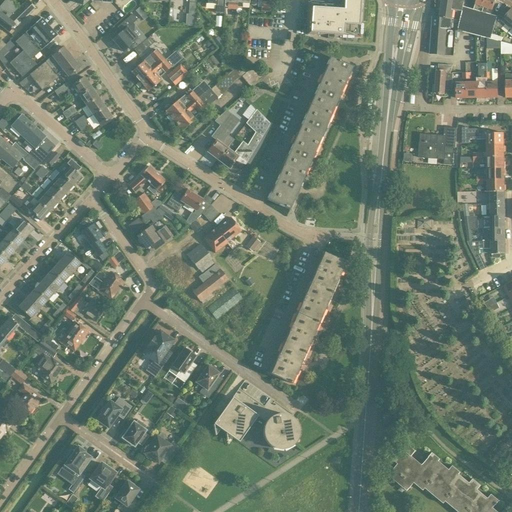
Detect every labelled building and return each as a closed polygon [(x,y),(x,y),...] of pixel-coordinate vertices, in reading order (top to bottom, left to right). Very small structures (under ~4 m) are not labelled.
[(0,26),(8,34),(15,26),(16,27),(35,9),(28,1),(19,9),(8,0),(0,10),(0,26)] [(222,13),(223,0),(204,0),(204,3),(215,4),(215,13),(222,13)] [(234,0),(224,0),(224,3),(227,3),(227,10),(236,10),(236,3),(234,3),(234,0)] [(273,6),(273,0),(266,0),(266,5),(261,5),(261,13),(270,13),(270,6),(273,6)] [(332,5),(330,6),(328,5),(326,5),(317,4),(316,5),(309,4),(309,9),(308,9),(307,20),(308,20),(307,35),(327,36),(327,38),(333,39),(333,37),(361,39),(362,24),(361,24),(362,0),(337,0),(337,1),(336,0),(335,0),(332,0),(333,0),(332,0),(332,1),(331,1),(331,2),(331,3),(331,4),(332,4),(332,5)] [(457,31),(458,31),(462,12),(464,7),(464,0),(442,0),(441,19),(433,18),(432,31),(430,54),(453,56),(456,31),(457,31)] [(490,39),(494,27),(497,17),(491,16),(495,0),(476,0),(473,10),(464,7),(462,12),(458,31),(490,39)] [(141,6),(135,11),(144,20),(149,16),(141,6)] [(510,29),(511,27),(511,9),(509,12),(505,8),(497,17),(494,27),(501,29),(504,24),(510,29)] [(11,46),(14,50),(18,47),(23,52),(9,64),(22,78),(36,65),(31,60),(57,36),(56,36),(61,32),(46,15),(41,19),(15,43),(15,42),(11,46)] [(137,20),(132,15),(117,28),(121,32),(112,40),(123,52),(138,39),(133,34),(134,32),(134,26),(132,24),(137,20)] [(301,47),(310,51),(314,43),(301,42),(301,47)] [(511,45),(500,42),(500,55),(511,54),(511,45)] [(66,84),(77,76),(74,73),(80,68),(64,48),(30,75),(42,91),(58,78),(56,76),(63,71),(68,77),(63,80),(66,84)] [(131,71),(140,82),(170,55),(163,48),(146,63),(144,60),(131,71)] [(170,55),(140,82),(149,91),(161,80),(159,78),(165,72),(171,67),(172,67),(182,58),(176,51),(170,55)] [(322,73),(345,83),(352,67),(329,57),(322,73)] [(166,77),(174,86),(188,74),(180,65),(166,77)] [(445,90),(449,91),(452,91),(453,74),(450,74),(452,68),(452,66),(441,65),(441,70),(436,70),(435,86),(433,86),(433,93),(434,93),(434,94),(444,95),(445,90)] [(476,82),(476,98),(486,98),(486,72),(486,65),(478,66),(478,73),(480,73),(480,79),(476,79),(476,82)] [(234,68),(229,73),(236,81),(241,77),(246,72),(245,72),(234,68)] [(246,70),(245,72),(246,72),(241,77),(244,81),(255,71),(246,70)] [(262,71),(255,71),(244,81),(248,84),(262,71)] [(262,71),(248,84),(251,88),(271,72),(262,71)] [(492,72),(486,72),(486,98),(497,98),(497,82),(492,82),(492,72)] [(231,85),(236,81),(229,73),(224,77),(231,85)] [(308,105),(331,115),(345,83),(322,73),(308,105)] [(72,87),(79,97),(91,88),(84,78),(80,81),(77,76),(66,84),(54,92),(57,97),(72,87)] [(224,77),(219,81),(227,90),(231,85),(224,77)] [(22,87),(28,83),(25,79),(19,84),(22,87)] [(222,94),(227,90),(219,81),(215,86),(222,94)] [(203,82),(186,97),(184,95),(166,111),(174,120),(210,90),(203,82)] [(456,98),(466,98),(466,82),(455,83),(456,98)] [(466,98),(476,98),(476,82),(466,82),(466,98)] [(215,86),(210,90),(217,98),(222,94),(215,86)] [(79,97),(86,106),(98,98),(91,88),(79,97)] [(207,107),(209,105),(217,98),(210,90),(174,120),(183,130),(195,119),(194,117),(200,112),(199,112),(205,107),(206,106),(207,107)] [(86,106),(92,116),(105,108),(98,98),(86,106)] [(294,136),(317,146),(331,115),(308,105),(294,136)] [(72,106),(62,113),(66,119),(77,112),(72,106)] [(92,116),(86,120),(90,125),(93,130),(99,125),(99,126),(111,117),(105,108),(92,116)] [(227,148),(217,160),(218,160),(217,161),(226,170),(228,168),(237,157),(246,163),(270,124),(257,109),(246,123),(255,132),(247,145),(242,141),(233,153),(227,148)] [(217,160),(227,148),(230,144),(223,138),(238,120),(225,110),(215,120),(221,125),(212,137),(216,140),(207,152),(217,160)] [(34,148),(35,148),(45,137),(22,115),(12,125),(22,134),(21,135),(34,148)] [(74,122),(77,127),(86,120),(83,116),(74,122)] [(90,125),(86,120),(77,127),(81,132),(90,125)] [(454,147),(456,148),(457,128),(445,127),(444,136),(420,134),(419,158),(444,160),(443,165),(453,165),(454,147)] [(486,145),(503,145),(503,134),(477,134),(477,129),(468,129),(468,127),(461,128),(461,144),(467,144),(467,140),(486,140),(486,145)] [(280,168),(303,178),(317,146),(294,136),(280,168)] [(22,156),(17,152),(0,137),(0,158),(12,168),(20,157),(22,156)] [(34,148),(28,155),(39,165),(55,147),(47,140),(38,151),(35,148),(34,148)] [(98,150),(102,146),(96,141),(92,145),(98,150)] [(486,145),(486,158),(504,157),(503,145),(486,145)] [(20,157),(23,160),(22,160),(34,171),(39,165),(28,155),(20,148),(17,152),(22,156),(20,157)] [(54,152),(46,161),(45,162),(50,166),(59,156),(54,152)] [(504,157),(486,158),(487,169),(504,169),(504,157)] [(70,166),(62,176),(73,185),(81,176),(76,172),(81,168),(71,159),(67,164),(70,166)] [(41,166),(38,170),(44,176),(48,172),(41,166)] [(148,167),(140,176),(128,187),(134,193),(143,185),(142,184),(146,180),(150,185),(146,189),(153,195),(165,182),(148,167)] [(303,178),(280,168),(266,199),(289,209),(303,178)] [(476,181),(483,181),(487,181),(504,180),(504,169),(487,169),(487,176),(476,176),(476,181)] [(44,176),(38,170),(34,174),(41,180),(44,176)] [(59,173),(51,182),(65,194),(73,185),(62,176),(59,173)] [(504,180),(487,181),(487,192),(490,192),(504,192),(504,180)] [(51,182),(43,191),(57,203),(65,194),(51,182)] [(30,188),(24,183),(20,187),(26,192),(30,188)] [(198,217),(202,213),(207,208),(200,204),(202,201),(187,191),(180,187),(178,191),(176,189),(166,205),(177,212),(183,203),(195,211),(193,215),(198,217)] [(1,188),(0,188),(0,199),(5,204),(8,200),(11,197),(1,188)] [(37,202),(48,212),(57,203),(43,191),(35,199),(37,202)] [(504,204),(504,192),(490,192),(490,205),(504,204)] [(143,216),(154,208),(144,194),(133,201),(143,216)] [(13,195),(11,197),(8,200),(20,210),(25,205),(13,195)] [(40,221),(48,212),(37,202),(33,206),(29,203),(25,207),(29,211),(40,221)] [(10,217),(13,213),(16,210),(9,204),(3,211),(10,217)] [(486,205),(486,217),(504,217),(504,204),(490,205),(486,205)] [(208,209),(207,208),(202,213),(210,223),(219,215),(211,206),(208,209)] [(154,208),(143,216),(141,217),(145,223),(150,220),(153,224),(161,218),(156,211),(154,208)] [(484,229),(505,229),(504,217),(486,217),(483,217),(483,229),(484,229)] [(215,229),(227,244),(227,243),(241,231),(231,218),(216,230),(215,229)] [(12,229),(23,239),(32,229),(21,219),(12,229)] [(80,234),(89,245),(81,251),(87,258),(94,253),(97,257),(105,251),(96,240),(101,237),(92,225),(80,234)] [(156,234),(151,227),(137,237),(146,249),(156,242),(159,247),(169,240),(162,230),(156,234)] [(15,249),(23,239),(12,229),(3,239),(15,249)] [(215,253),(227,244),(215,229),(203,238),(215,253)] [(505,242),(505,229),(484,229),(485,242),(491,242),(505,242)] [(472,242),(471,236),(466,237),(467,242),(473,254),(479,254),(479,249),(491,249),(491,255),(493,255),(493,257),(494,258),(499,258),(501,257),(501,254),(505,254),(505,242),(491,242),(485,242),(479,242),(479,241),(472,242)] [(252,252),(259,242),(253,237),(245,246),(252,252)] [(15,249),(3,239),(0,242),(0,252),(6,258),(15,249)] [(200,245),(187,256),(198,270),(212,260),(200,245)] [(59,262),(71,273),(79,264),(67,253),(59,262)] [(309,283),(333,294),(347,264),(322,253),(309,283)] [(107,261),(113,269),(119,265),(113,257),(107,261)] [(103,267),(95,260),(90,265),(98,272),(103,267)] [(59,262),(50,271),(63,283),(71,273),(59,262)] [(215,264),(198,277),(203,284),(192,293),(199,302),(227,280),(220,271),(215,264)] [(50,271),(42,281),(55,292),(63,283),(50,271)] [(110,273),(103,283),(94,277),(88,285),(93,289),(103,296),(103,295),(110,300),(123,282),(110,273)] [(89,278),(86,275),(81,281),(84,284),(89,278)] [(42,281),(34,290),(46,301),(55,292),(42,281)] [(320,324),(333,294),(309,283),(295,313),(320,324)] [(78,285),(73,291),(76,294),(82,287),(78,285)] [(34,290),(26,299),(38,310),(46,301),(34,290)] [(71,300),(76,294),(73,291),(67,297),(71,300)] [(72,313),(76,316),(81,319),(84,315),(95,322),(103,309),(91,300),(88,303),(78,296),(67,309),(72,313)] [(38,310),(26,299),(17,308),(30,319),(38,310)] [(57,309),(61,312),(66,306),(63,303),(57,309)] [(61,312),(57,309),(52,316),(55,318),(61,312)] [(72,322),(76,316),(67,310),(63,315),(72,322)] [(306,354),(320,324),(295,313),(282,343),(306,354)] [(0,328),(0,336),(5,340),(17,326),(38,343),(43,337),(15,314),(10,320),(8,318),(0,328)] [(66,335),(62,333),(57,340),(66,347),(66,346),(73,351),(87,332),(74,323),(66,335)] [(48,327),(45,324),(40,330),(43,333),(48,327)] [(164,364),(159,361),(173,342),(166,337),(167,336),(162,332),(161,333),(159,332),(154,338),(154,337),(146,347),(147,348),(143,354),(152,361),(145,371),(154,377),(164,364)] [(0,369),(10,377),(10,376),(15,370),(2,359),(2,360),(0,358),(0,346),(5,340),(0,336),(0,369)] [(41,340),(33,351),(41,358),(34,368),(41,373),(39,376),(50,384),(51,382),(52,382),(55,378),(54,377),(62,366),(52,359),(57,351),(41,340)] [(306,354),(282,343),(268,373),(293,384),(306,354)] [(195,357),(190,354),(191,352),(186,348),(184,350),(183,349),(171,366),(178,371),(175,376),(184,383),(193,370),(188,367),(195,357)] [(217,387),(212,384),(218,374),(214,371),(215,369),(209,365),(208,367),(207,366),(203,371),(201,370),(197,376),(199,377),(195,383),(202,388),(199,393),(208,399),(217,387)] [(16,369),(15,370),(10,376),(21,385),(22,384),(28,378),(16,369)] [(40,398),(27,389),(22,385),(17,392),(22,396),(18,401),(15,399),(10,405),(20,411),(21,410),(28,415),(40,398)] [(116,416),(122,419),(130,407),(118,398),(113,405),(109,402),(104,408),(102,407),(98,412),(100,414),(96,420),(107,428),(116,416)] [(256,455),(266,442),(267,444),(268,445),(269,446),(270,447),(272,448),(273,449),(275,449),(277,450),(278,450),(280,450),(282,450),(283,450),(285,449),(287,449),(288,448),(290,447),(291,446),(292,445),(294,444),(295,443),(296,442),(296,440),(297,439),(298,437),(298,435),(298,434),(298,432),(298,430),(298,429),(298,427),(297,425),(296,424),(296,422),(295,421),(294,420),(292,419),(291,417),(290,417),(288,416),(287,415),(285,415),(283,414),(282,414),(280,414),(278,414),(277,414),(275,415),(274,415),(272,416),(271,417),(269,418),(268,419),(267,420),(266,422),(232,398),(213,424),(215,439),(221,430),(226,433),(228,448),(234,439),(256,455)] [(0,454),(0,429),(2,427),(5,430),(9,425),(0,418),(0,454)] [(141,447),(146,439),(148,437),(143,433),(145,431),(143,430),(145,426),(137,420),(134,424),(133,422),(126,432),(124,430),(118,438),(126,443),(127,442),(133,447),(136,443),(141,447)] [(163,455),(168,459),(177,446),(172,442),(169,446),(163,441),(166,437),(160,432),(157,437),(156,436),(143,454),(157,464),(163,455)] [(496,511),(493,509),(499,502),(491,495),(487,499),(477,490),(480,486),(472,480),(469,484),(458,474),(460,473),(452,466),(449,470),(438,461),(439,459),(432,453),(421,465),(411,456),(415,451),(407,445),(393,461),(397,465),(388,476),(406,492),(413,484),(422,492),(424,489),(442,505),(444,503),(455,511),(496,511)] [(86,464),(90,458),(83,453),(84,452),(77,447),(73,452),(70,450),(65,458),(67,460),(64,465),(78,475),(82,469),(82,470),(86,464)] [(114,474),(100,464),(89,479),(100,487),(93,497),(101,502),(112,488),(107,484),(114,474)] [(67,490),(72,493),(77,485),(73,482),(67,490)] [(137,490),(132,486),(133,485),(128,482),(127,483),(126,482),(125,484),(124,483),(121,487),(122,488),(114,498),(120,503),(117,508),(122,511),(129,511),(134,506),(129,502),(137,490)] [(71,495),(64,505),(70,509),(77,499),(71,495)]
